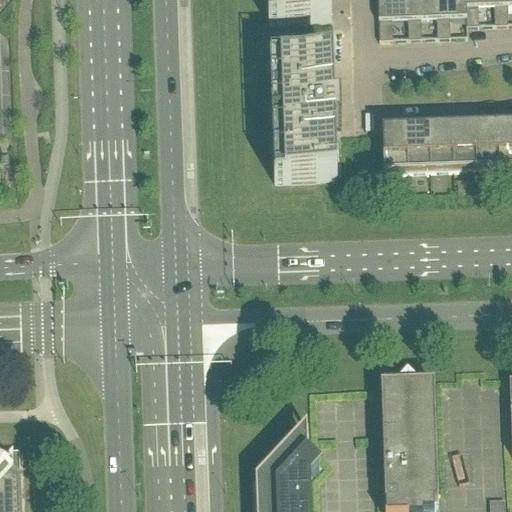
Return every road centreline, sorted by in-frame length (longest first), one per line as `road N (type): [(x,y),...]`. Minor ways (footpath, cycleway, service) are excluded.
road 1 (secondary): [(511,256),(174,263)]
road 2 (secondary): [(103,0),(113,265)]
road 3 (secondary): [(174,263),(165,0)]
road 4 (secondary): [(217,511),(215,374),(241,341),(287,324)]
road 5 (secondary): [(287,324),(511,316)]
road 6 (residential): [(364,69),(366,121),(511,117)]
road 7 (secondary): [(184,511),(177,327)]
road 8 (secondary): [(114,329),(122,511)]
road 9 (residential): [(511,48),(364,69)]
